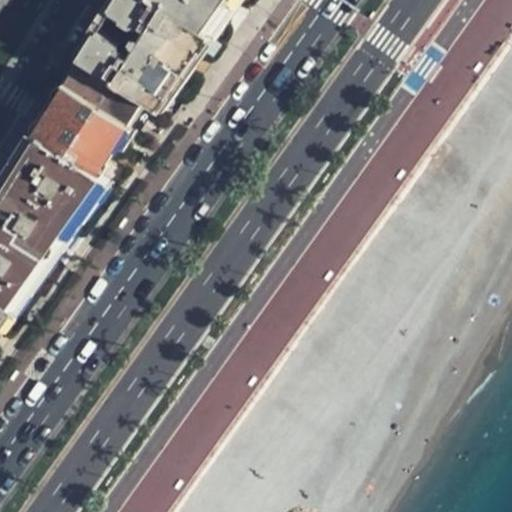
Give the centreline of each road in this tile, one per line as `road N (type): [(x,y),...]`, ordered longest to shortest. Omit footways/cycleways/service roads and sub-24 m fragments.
road 1 (primary): [(48,511),(416,0)]
road 2 (primary): [(338,0),(0,458)]
road 3 (secondary): [(0,123),(76,0)]
